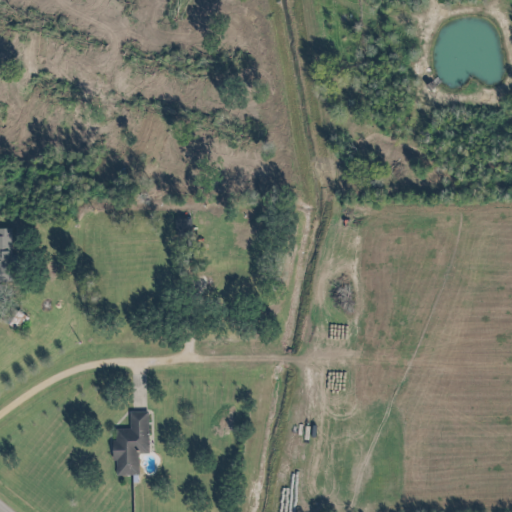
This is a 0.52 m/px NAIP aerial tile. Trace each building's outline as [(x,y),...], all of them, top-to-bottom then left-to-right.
[(332,14),(332,34),(339,34),(339,37),(346,37),(346,13),(339,14),(339,9),(333,9),(335,14),(332,14)] [(0,228),(0,280),(5,280),(5,262),(8,262),(7,228),(0,228)] [(197,267),(197,289),(257,289),(256,267),(234,267),(234,262),(220,262),(220,267),(197,267)] [(29,320),(13,310),(5,323),(20,333),(29,320)] [(126,410),(133,410),(143,410),(145,450),(135,451),(136,476),(112,477),(111,461),(107,461),(106,441),(114,440),(113,430),(126,429),(126,410)]
